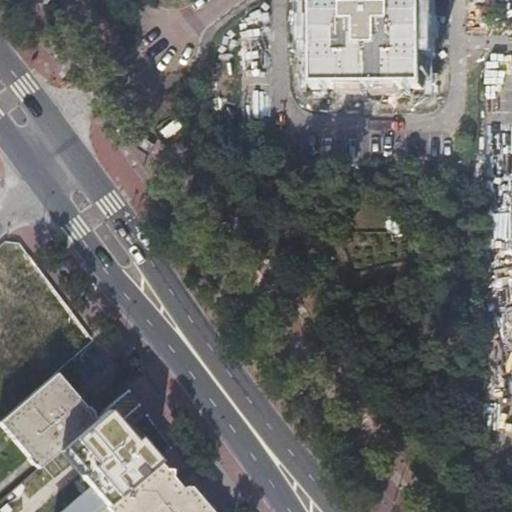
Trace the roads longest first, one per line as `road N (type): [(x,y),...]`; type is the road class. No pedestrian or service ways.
road 1 (primary): [(336,511),(60,138)]
road 2 (primary): [(37,177),(286,511)]
road 3 (residential): [(60,138),(89,100),(222,0)]
